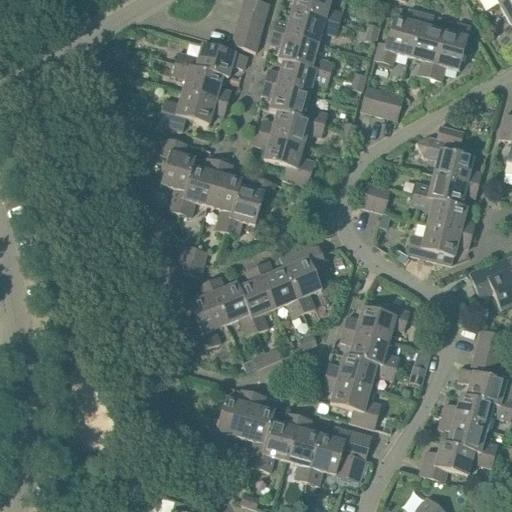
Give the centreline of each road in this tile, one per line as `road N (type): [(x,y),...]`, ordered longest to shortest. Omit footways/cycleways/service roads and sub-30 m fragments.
road 1 (residential): [(365,511),(440,374),(450,332),(431,297),(362,254),(342,224),(341,199),(369,155),(511,72)]
road 2 (residential): [(79,42),(138,196),(159,303),(169,423),(181,459),(223,511)]
road 3 (residential): [(19,495),(17,340)]
road 4 (residential): [(218,0),(206,39),(123,17)]
